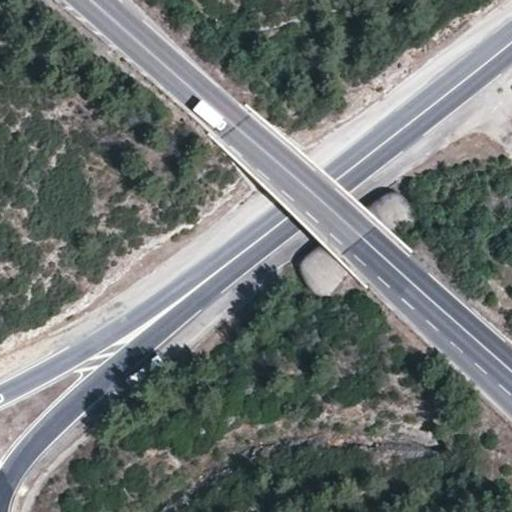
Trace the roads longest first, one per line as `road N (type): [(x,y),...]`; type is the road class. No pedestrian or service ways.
road 1 (primary): [(511,374),(88,0)]
road 2 (secondary): [(195,287),(511,34)]
road 3 (secondary): [(0,490),(38,438),(195,287)]
road 4 (secondary): [(195,287),(0,399)]
